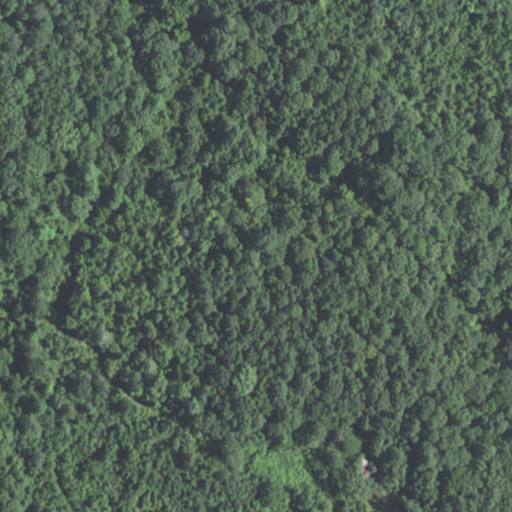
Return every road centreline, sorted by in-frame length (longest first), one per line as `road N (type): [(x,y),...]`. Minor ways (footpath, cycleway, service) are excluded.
road 1 (residential): [(73,350),(228,298),(356,366),(485,452),(511,452)]
road 2 (residential): [(20,511),(3,449),(73,350)]
